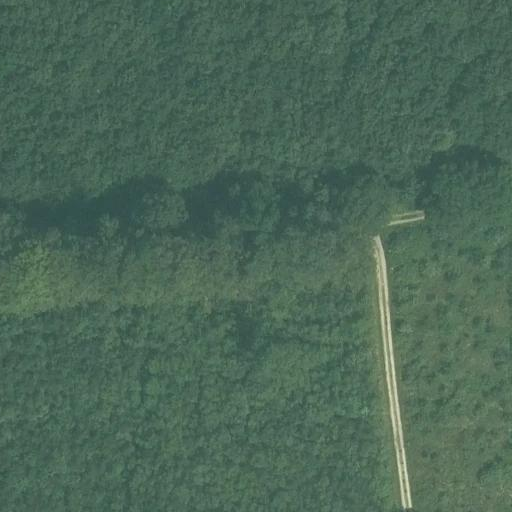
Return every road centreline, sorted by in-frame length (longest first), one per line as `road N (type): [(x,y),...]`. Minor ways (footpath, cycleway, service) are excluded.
road 1 (track): [(407,511),(337,0)]
road 2 (track): [(0,242),(366,221),(511,188)]
